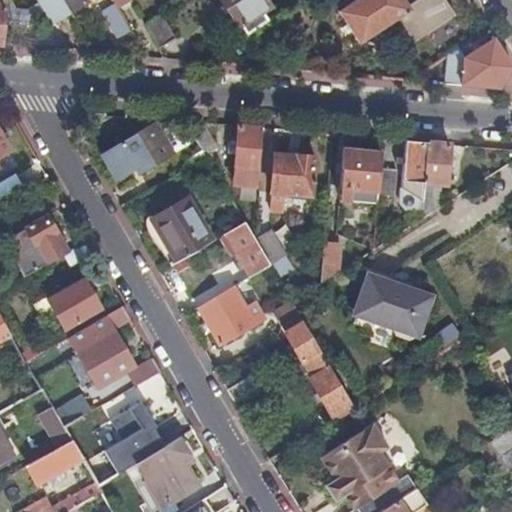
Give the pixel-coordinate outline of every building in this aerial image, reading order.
[(39,0),(54,24),(71,13),(63,0),(39,0)] [(63,0),(71,13),(88,3),(86,0),(63,0)] [(242,27),(247,35),(267,21),(263,13),(272,7),(268,0),(220,0),(239,28),(242,27)] [(384,28),(366,0),(358,0),(339,13),(360,44),(384,28)] [(118,40),(131,32),(115,4),(101,13),(118,40)] [(174,38),(160,16),(145,25),(157,48),(174,38)] [(460,62),(459,49),(446,57),(445,85),(500,90),(511,68),(511,67),(494,39),(460,62)] [(186,121),(201,148),(213,141),(203,123),(186,121)] [(156,124),(99,157),(119,192),(137,182),(133,176),(190,143),(178,122),(161,132),(156,124)] [(256,188),(261,128),(238,126),(235,169),(237,169),(235,186),(256,188)] [(0,157),(10,152),(0,134),(0,157)] [(401,189),(423,203),(424,189),(428,143),(405,141),(401,189)] [(428,143),(424,189),(434,190),(434,184),(447,186),(451,145),(428,143)] [(193,166),(207,158),(203,151),(189,159),(193,166)] [(340,201),(350,201),(351,190),(379,192),(381,169),(382,155),(343,152),(340,201)] [(272,193),(285,194),(312,196),(315,159),(296,157),(296,158),(275,156),(272,193)] [(379,192),(379,195),(395,196),(397,171),(381,169),(379,192)] [(0,184),(0,204),(25,190),(16,176),(0,184)] [(350,201),(378,204),(379,195),(379,192),(351,190),(350,201)] [(285,201),(285,194),(272,193),(271,200),(285,201)] [(177,262),(212,242),(187,199),(152,219),(177,262)] [(16,263),(24,277),(59,257),(67,253),(46,217),(16,234),(15,240),(20,248),(16,263)] [(245,222),(252,235),(254,218),(243,220),(245,222)] [(270,266),(255,240),(252,235),(245,222),(226,234),(230,242),(251,277),(270,266)] [(270,266),(271,267),(287,257),(271,230),(255,240),(270,266)] [(227,246),(230,242),(226,234),(221,236),(227,246)] [(67,253),(59,257),(67,270),(92,255),(85,242),(67,253)] [(341,245),(323,244),(320,286),(339,273),(341,245)] [(433,297),(367,274),(352,316),(392,330),(396,337),(409,342),(416,339),(419,339),(433,297)] [(48,302),(44,305),(49,315),(54,312),(64,329),(99,308),(83,280),(47,301),(48,302)] [(253,304),(241,283),(199,308),(220,344),(271,315),(261,298),(253,304)] [(300,315),(292,303),(277,313),(284,326),(300,315)] [(122,307),(69,338),(78,353),(114,333),(111,330),(129,320),(122,307)] [(0,343),(12,337),(0,315),(0,343)] [(285,333),(303,322),(300,315),(284,326),(282,327),(285,333)] [(304,362),(320,352),(303,322),(285,333),(302,363),(304,362)] [(449,325),(433,336),(441,348),(458,337),(449,325)] [(114,333),(78,353),(97,388),(133,367),(114,333)] [(40,344),(44,352),(56,345),(52,337),(40,344)] [(335,422),(355,409),(320,352),(304,362),(312,377),(309,379),(335,422)] [(130,373),(137,386),(159,372),(152,360),(130,373)] [(254,375),(228,391),(236,404),(262,387),(254,375)] [(38,415),(58,450),(72,442),(64,427),(53,407),(38,415)] [(72,442),(82,460),(96,483),(98,486),(135,465),(146,458),(140,448),(111,466),(82,417),(64,427),(72,442)] [(159,433),(166,446),(178,438),(192,430),(184,417),(159,433)] [(377,511),(381,511),(417,489),(407,474),(398,481),(381,453),(388,447),(372,424),(335,448),(350,472),(377,511)] [(511,430),(511,428),(489,443),(509,473),(511,470),(511,430)] [(0,433),(0,467),(15,459),(0,433)] [(166,446),(146,458),(135,465),(146,483),(144,485),(146,489),(182,467),(179,462),(189,456),(178,438),(166,446)] [(58,450),(27,467),(38,485),(82,460),(72,442),(58,450)] [(350,472),(335,448),(320,458),(335,481),(350,472)] [(182,467),(146,489),(158,510),(195,489),(182,467)] [(359,511),(377,511),(350,472),(335,481),(345,496),(355,511),(358,510),(359,511)] [(335,481),(326,486),(336,501),(345,496),(335,481)] [(98,486),(96,483),(43,511),(69,511),(102,493),(98,486)] [(415,511),(426,505),(417,489),(381,511),(415,511)]
